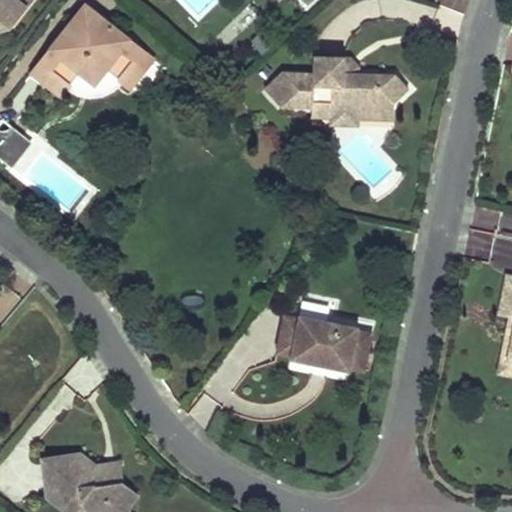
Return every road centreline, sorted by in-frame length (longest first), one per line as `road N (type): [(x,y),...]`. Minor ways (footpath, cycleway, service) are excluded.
road 1 (residential): [(391,511),(497,0)]
road 2 (residential): [(0,225),(77,296),(174,438),(271,502),(310,511)]
